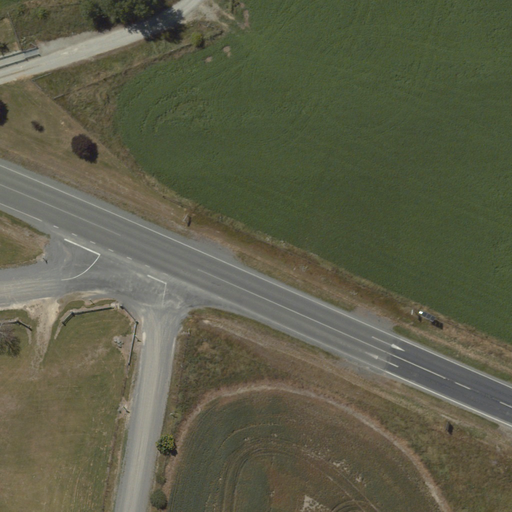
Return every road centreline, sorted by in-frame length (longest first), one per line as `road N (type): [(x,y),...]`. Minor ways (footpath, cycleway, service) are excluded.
road 1 (trunk): [(176,259),(511,406)]
road 2 (residential): [(127,511),(176,259)]
road 3 (track): [(0,75),(149,26),(177,0)]
road 4 (residential): [(0,289),(76,277),(114,232)]
road 5 (trunk): [(0,182),(114,232)]
